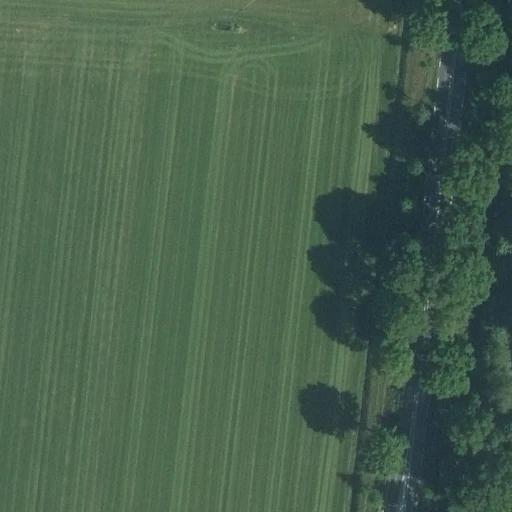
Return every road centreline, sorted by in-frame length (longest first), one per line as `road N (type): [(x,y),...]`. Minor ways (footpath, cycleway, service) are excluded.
road 1 (primary): [(459,0),(417,377)]
road 2 (primary): [(417,377),(385,511)]
road 3 (primary): [(411,511),(422,412),(417,377)]
